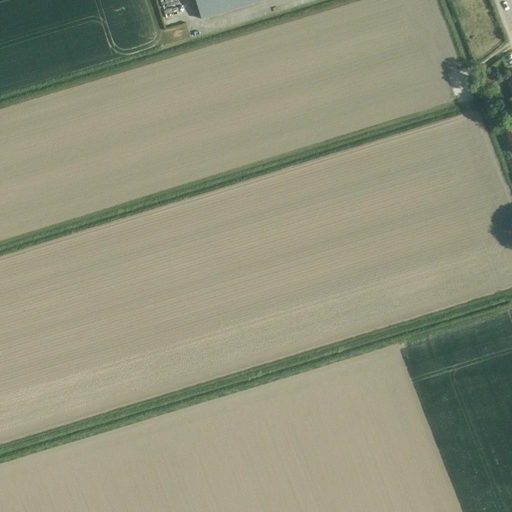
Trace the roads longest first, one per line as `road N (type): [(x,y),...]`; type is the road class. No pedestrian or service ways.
road 1 (track): [(0,450),(511,294)]
road 2 (track): [(511,307),(0,462)]
